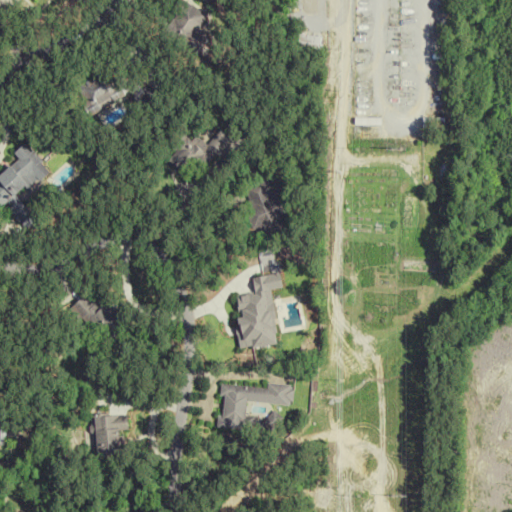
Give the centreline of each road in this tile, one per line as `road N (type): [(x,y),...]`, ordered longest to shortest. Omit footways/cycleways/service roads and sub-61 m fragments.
road 1 (residential): [(173,511),(187,339),(165,267),(144,246),(114,237),(44,266),(0,263)]
road 2 (residential): [(0,78),(113,0)]
